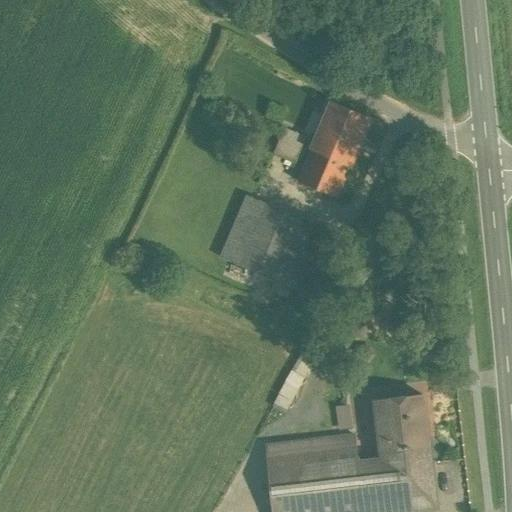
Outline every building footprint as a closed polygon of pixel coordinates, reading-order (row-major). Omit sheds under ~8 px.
[(333,104),(299,182),(336,198),(370,119),(333,104)] [(284,129),(274,154),(297,163),(307,138),(284,129)] [(330,227),(251,195),(226,257),(305,289),(330,227)] [(294,411),(318,350),(303,344),(279,405),(294,411)] [(383,464),(431,459),(424,396),(376,401),(382,458),(383,464)] [(340,428),(355,427),(353,403),(338,404),(340,428)] [(403,511),(436,508),(431,459),(383,464),(382,458),(358,461),(355,435),(266,445),(273,511),(403,511)]
